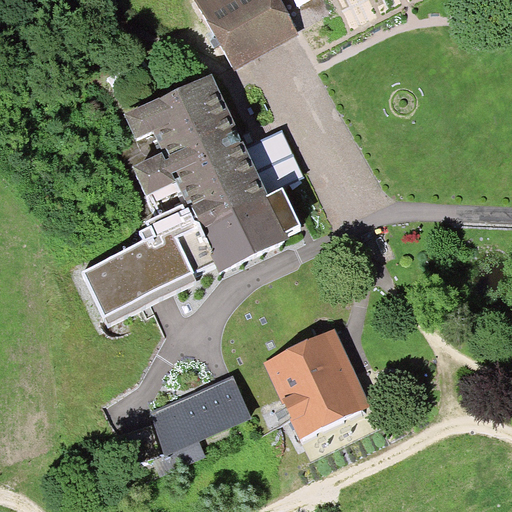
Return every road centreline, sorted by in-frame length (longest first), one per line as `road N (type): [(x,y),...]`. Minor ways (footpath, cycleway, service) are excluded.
road 1 (residential): [(511,215),(397,209),(347,231),(275,85)]
road 2 (track): [(452,414),(264,511)]
road 3 (track): [(106,0),(133,26),(220,70),(275,85)]
